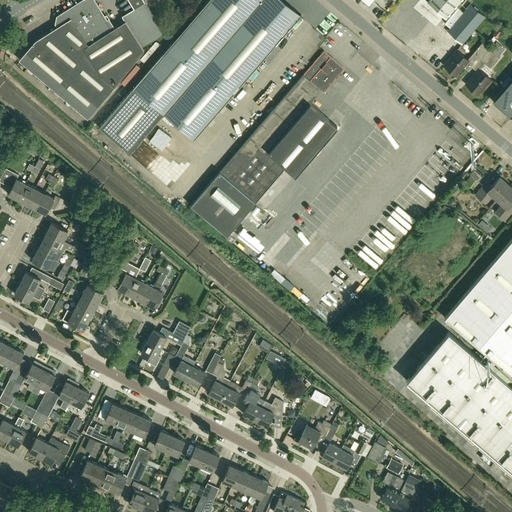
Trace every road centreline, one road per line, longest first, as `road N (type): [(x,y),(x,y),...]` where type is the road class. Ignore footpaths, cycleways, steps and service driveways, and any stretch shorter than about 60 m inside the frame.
road 1 (unknown): [(338,146),(278,210),(275,229),(287,254),(322,260),(386,185),(387,147),(362,104)]
road 2 (residential): [(321,507),(296,468),(94,362)]
road 3 (unclassified): [(511,151),(333,0)]
